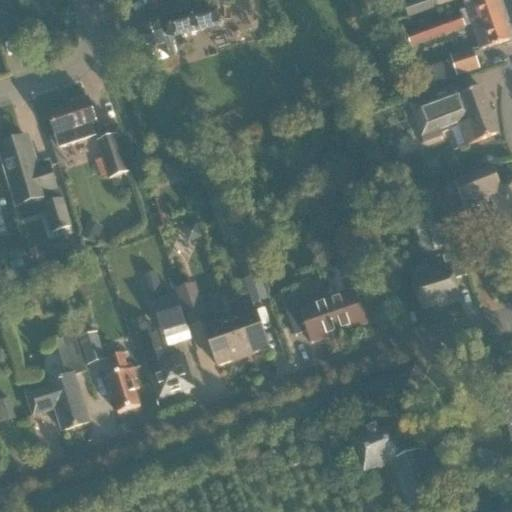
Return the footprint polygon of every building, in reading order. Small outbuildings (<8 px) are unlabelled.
[(413,0),(404,4),(409,18),(439,7),(436,0),(413,0)] [(475,0),(465,3),(481,51),(511,40),(496,0),(475,0)] [(221,27),(216,7),(162,20),(139,26),(149,66),(172,60),(180,58),(175,38),(221,27)] [(353,12),(358,33),(367,30),(362,9),(353,12)] [(19,36),(11,11),(0,15),(0,36),(2,41),(19,36)] [(466,27),(462,15),(407,35),(412,47),(466,27)] [(481,70),(474,49),(450,57),(452,63),(443,66),(438,71),(441,83),(481,70)] [(482,89),(461,97),(456,84),(409,102),(424,143),(443,136),(442,134),(461,127),(468,146),(499,134),(482,89)] [(71,107),(49,115),(56,136),(60,149),(77,143),(101,135),(88,97),(69,103),(71,107)] [(109,178),(109,180),(131,173),(118,136),(97,143),(103,161),(97,163),(103,180),(109,178)] [(28,139),(0,147),(0,148),(17,206),(28,203),(43,199),(47,214),(52,233),(72,228),(61,189),(56,191),(49,166),(38,170),(28,139)] [(165,168),(170,183),(182,178),(177,163),(165,168)] [(387,188),(380,167),(362,172),(369,194),(387,188)] [(511,183),(502,189),(493,168),(454,183),(465,212),(492,201),(498,214),(493,216),(501,235),(511,229),(511,183)] [(122,184),(119,177),(111,179),(114,187),(122,184)] [(408,202),(424,255),(444,249),(427,196),(408,202)] [(439,224),(446,248),(460,244),(453,220),(439,224)] [(80,237),(95,244),(104,228),(89,221),(80,237)] [(82,255),(77,236),(63,240),(68,259),(82,255)] [(413,282),(421,309),(460,297),(454,280),(468,276),(460,252),(443,258),(448,272),(413,282)] [(3,273),(6,286),(29,280),(26,267),(3,273)] [(391,273),(395,286),(404,283),(400,270),(391,273)] [(340,335),(368,325),(360,303),(372,299),(363,273),(343,280),(348,294),(328,301),(340,335)] [(268,300),(260,275),(244,280),(253,305),(268,300)] [(177,291),(190,329),(209,322),(196,284),(177,291)] [(187,327),(177,294),(153,302),(163,334),(187,327)] [(340,335),(328,301),(308,307),(304,294),(284,301),(296,337),(308,333),(312,345),(340,335)] [(244,358),(269,349),(256,309),(230,318),(244,358)] [(218,367),(244,358),(230,318),(204,327),(218,367)] [(168,362),(158,331),(139,337),(143,351),(148,349),(153,366),(150,368),(160,399),(193,388),(183,357),(168,362)] [(79,339),(88,366),(107,361),(98,333),(79,339)] [(86,373),(75,337),(58,342),(69,377),(26,391),(34,417),(56,411),(63,432),(90,424),(75,376),(86,373)] [(131,365),(127,366),(123,354),(110,358),(115,376),(107,378),(119,415),(141,407),(136,391),(140,390),(134,370),(133,370),(131,365)] [(0,423),(16,419),(10,399),(0,402),(0,423)] [(511,443),(511,402),(502,405),(511,444),(511,443)] [(404,456),(391,422),(351,438),(364,473),(391,463),(409,509),(423,503),(448,493),(441,471),(442,471),(434,450),(422,455),(421,450),(404,456)] [(425,428),(433,450),(444,446),(436,424),(425,428)]
